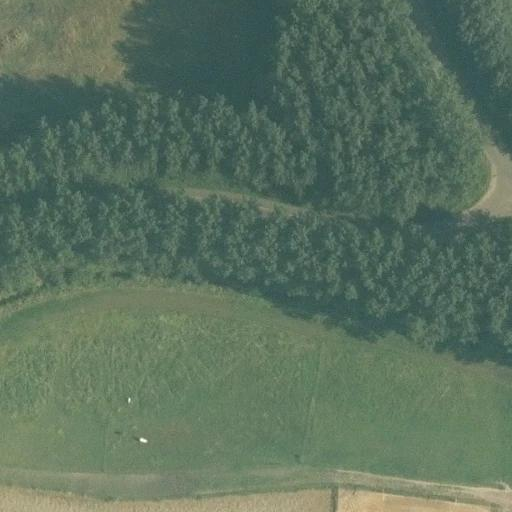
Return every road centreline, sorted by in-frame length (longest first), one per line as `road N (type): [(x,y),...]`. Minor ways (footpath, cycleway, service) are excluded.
road 1 (unclassified): [(0,218),(73,195),(204,189),(422,228),(450,221),(511,180)]
road 2 (tertiary): [(511,174),(462,113),(412,0)]
